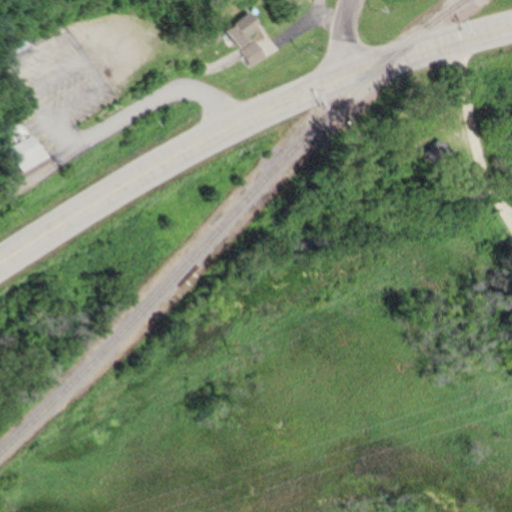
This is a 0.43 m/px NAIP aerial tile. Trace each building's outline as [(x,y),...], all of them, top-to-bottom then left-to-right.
[(34,43),(25,31),(5,47),(14,58),(34,43)] [(268,57),(260,41),(244,48),(252,65),(268,57)] [(33,86),(20,77),(10,92),(23,101),(33,86)] [(1,139),(17,166),(42,151),(21,117),(12,123),(16,130),(1,139)] [(400,135),(404,157),(420,153),(417,139),(415,139),(413,132),(400,135)]
